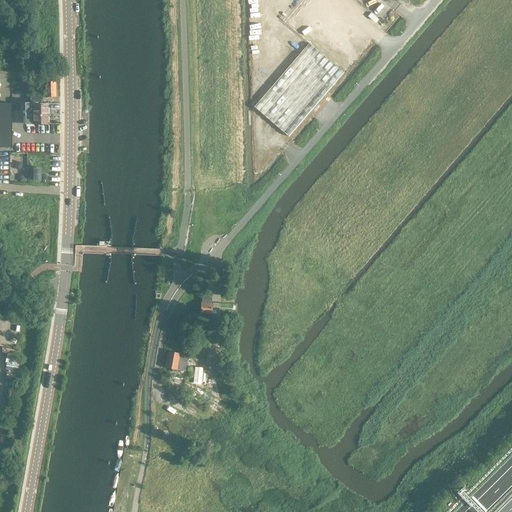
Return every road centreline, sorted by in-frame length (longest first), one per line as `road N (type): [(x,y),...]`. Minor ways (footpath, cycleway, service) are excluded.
road 1 (unclassified): [(207,260),(437,0)]
road 2 (tertiary): [(63,288),(67,0)]
road 3 (tertiary): [(27,511),(63,288)]
